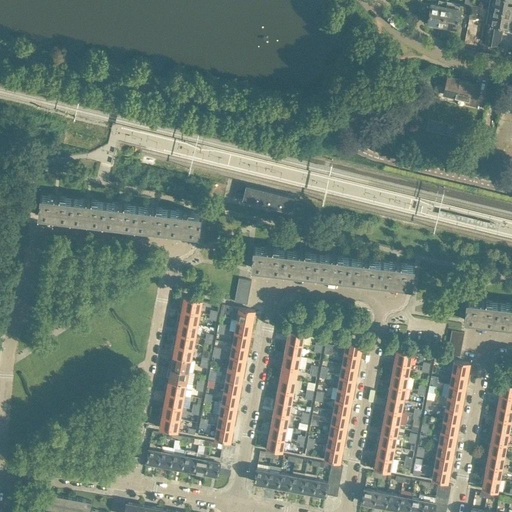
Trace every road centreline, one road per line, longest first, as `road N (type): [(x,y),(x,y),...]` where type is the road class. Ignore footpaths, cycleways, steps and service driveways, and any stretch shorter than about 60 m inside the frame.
road 1 (residential): [(0,448),(7,359),(44,241),(58,230),(169,244)]
road 2 (residential): [(235,506),(274,283),(384,295)]
road 3 (residential): [(124,486),(169,244)]
road 4 (residential): [(347,511),(384,295)]
road 5 (residential): [(458,511),(487,336),(511,339)]
road 6 (residential): [(511,65),(476,68),(445,57),(365,0)]
road 7 (residential): [(119,485),(0,466)]
